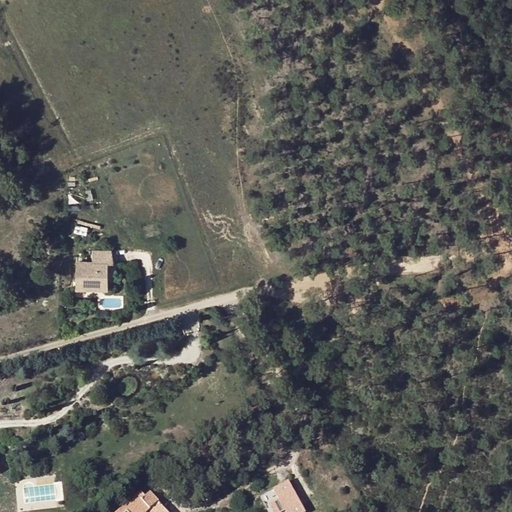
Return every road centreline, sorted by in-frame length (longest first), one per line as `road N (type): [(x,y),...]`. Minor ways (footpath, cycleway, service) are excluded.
road 1 (track): [(228,296),(357,269),(444,267),(511,234)]
road 2 (track): [(511,230),(380,0)]
road 3 (residential): [(228,296),(0,358)]
